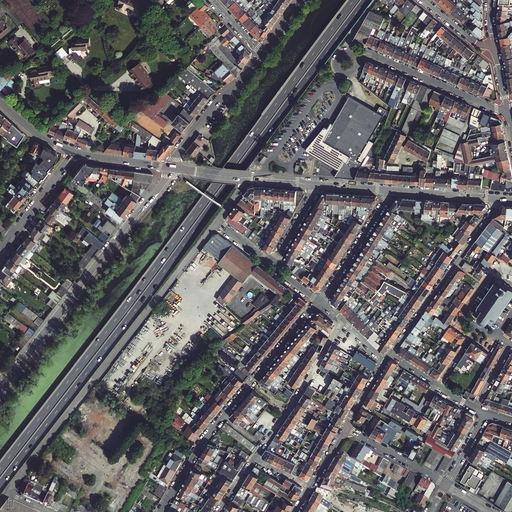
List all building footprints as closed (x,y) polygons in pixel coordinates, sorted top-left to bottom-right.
[(129,8),(140,13),(144,4),(135,0),(121,0),(118,8),(127,12),(129,8)] [(237,0),(229,7),(233,11),(243,1),(244,0),(237,0)] [(285,10),(288,5),(283,0),(275,0),(278,2),(285,10)] [(391,10),(392,9),(399,0),(394,0),(392,3),(393,4),(391,6),(389,8),(391,10)] [(401,5),(403,6),(407,0),(399,0),(392,9),(394,10),(395,10),(396,10),(401,5)] [(447,0),(442,6),(446,9),(453,0),(447,0)] [(453,0),(446,9),(450,13),(460,1),(458,0),(453,0)] [(483,9),(481,5),(475,0),(474,0),(468,0),(473,3),(471,5),(480,12),(483,9)] [(233,11),(236,15),(249,3),(248,2),(246,4),(243,1),(233,11)] [(450,13),(454,16),(463,5),(461,3),(462,2),(460,1),(450,13)] [(201,27),(211,18),(207,14),(206,14),(203,11),(204,11),(208,7),(204,2),(190,15),(201,27)] [(282,15),(285,10),(278,2),(275,7),(282,15)] [(236,15),(240,18),(250,9),(248,6),(250,4),(249,3),(236,15)] [(278,19),(282,15),(275,7),(271,3),(268,7),(278,19)] [(275,24),(278,19),(268,7),(266,6),(265,4),(261,8),(262,9),(275,24)] [(483,18),(483,14),(480,12),(471,5),(471,4),(471,5),(469,7),(475,12),(473,14),(481,20),(483,18)] [(413,10),(421,16),(425,11),(417,5),(413,10)] [(454,16),(458,19),(466,9),(467,8),(463,5),(454,16)] [(243,22),(251,16),(254,13),(255,12),(256,11),(252,7),(250,9),(240,18),(243,22)] [(272,28),(275,24),(262,9),(258,13),(260,15),(261,16),(263,19),(267,23),(272,28)] [(458,19),(462,22),(467,16),(468,15),(470,12),(466,9),(458,19)] [(247,26),(254,19),(257,16),(260,15),(258,13),(256,11),(255,12),(256,13),(255,14),(252,17),(251,16),(243,22),(247,26)] [(354,38),(367,44),(375,26),(381,28),(386,17),(385,17),(380,14),(371,11),(370,11),(354,38)] [(420,17),(425,21),(430,15),(425,11),(421,16),(420,17)] [(481,28),(483,26),(483,22),(481,20),(473,14),(470,12),(468,15),(470,16),(474,20),(473,21),(477,24),(478,25),(481,28)] [(2,36),(12,28),(7,23),(1,17),(2,17),(0,14),(0,35),(1,36),(2,36)] [(247,26),(251,30),(263,19),(261,16),(260,15),(257,16),(254,19),(247,26)] [(400,25),(404,20),(395,15),(391,20),(396,22),(400,25)] [(425,21),(429,25),(434,19),(430,15),(425,21)] [(211,36),(219,29),(216,25),(214,23),(215,22),(211,18),(201,27),(205,31),(206,30),(211,36)] [(251,30),(254,34),(267,23),(263,19),(251,30)] [(429,30),(431,31),(438,22),(434,19),(429,25),(423,33),(425,35),(429,30)] [(499,31),(511,28),(511,20),(511,21),(498,23),(499,31)] [(435,32),(437,33),(443,26),(438,22),(431,31),(434,33),(435,32)] [(260,40),(264,40),(272,28),(267,23),(254,34),(260,40)] [(481,38),(484,35),(483,29),(481,28),(478,25),(473,31),(481,38)] [(226,36),(231,31),(227,26),(220,32),(225,37),(220,41),(225,46),(228,42),(230,41),(226,36)] [(367,44),(373,47),(379,32),(381,28),(375,26),(367,44)] [(436,43),(441,37),(447,29),(443,26),(437,33),(438,35),(433,41),(435,42),(436,43)] [(500,38),(510,36),(509,33),(511,33),(511,31),(511,28),(499,31),(500,38)] [(440,46),(445,40),(451,33),(447,29),(441,37),(443,38),(438,44),(439,45),(440,46)] [(230,41),(232,39),(236,36),(231,31),(226,36),(230,41)] [(373,47),(378,49),(384,36),(385,34),(379,32),(373,47)] [(511,32),(510,36),(500,38),(502,47),(511,44),(511,32)] [(384,51),(388,54),(394,41),(396,37),(392,36),(393,34),(392,33),(391,34),(390,36),(384,51)] [(444,50),(449,43),(455,36),(451,33),(445,40),(447,41),(442,48),(443,49),(444,50)] [(28,57),(35,51),(31,46),(32,45),(26,37),(23,39),(24,40),(22,42),(21,41),(16,35),(8,41),(11,44),(12,43),(14,46),(18,50),(20,48),(21,50),(23,50),(24,51),(24,52),(28,57)] [(378,49),(384,51),(390,36),(386,35),(385,37),(384,36),(378,49)] [(449,53),(454,47),(460,40),(455,36),(449,43),(451,45),(445,52),(449,53)] [(88,48),(87,48),(87,46),(88,45),(88,44),(91,44),(90,37),(77,39),(77,41),(73,42),(73,47),(70,48),(71,52),(72,52),(74,54),(73,56),(74,57),(79,63),(84,59),(80,55),(83,53),(82,50),(88,50),(88,48)] [(394,56),(399,58),(407,39),(402,37),(402,38),(400,41),(394,56)] [(388,54),(394,56),(400,41),(396,39),(396,41),(394,41),(388,54)] [(399,58),(404,60),(409,48),(412,41),(407,39),(399,58)] [(252,56),(251,53),(240,40),(236,44),(242,50),(250,59),(252,56)] [(454,56),(458,50),(464,43),(460,40),(454,47),(455,48),(450,54),(451,55),(452,54),(454,56)] [(232,71),(235,67),(212,42),(208,45),(199,55),(198,56),(199,57),(206,51),(210,48),(213,51),(224,63),(232,71)] [(404,60),(408,62),(416,44),(414,43),(411,49),(409,48),(404,60)] [(457,60),(462,54),(468,47),(464,43),(458,50),(459,52),(454,58),(457,60)] [(408,62),(414,65),(419,51),(420,51),(417,50),(419,45),(416,44),(408,62)] [(419,67),(424,69),(432,50),(434,45),(433,44),(432,44),(429,51),(426,50),(419,67)] [(511,44),(502,47),(503,53),(511,50),(511,44)] [(67,56),(69,54),(63,47),(56,53),(61,59),(66,55),(67,56)] [(414,65),(419,67),(426,50),(427,48),(425,47),(424,49),(422,49),(421,52),(419,51),(414,65)] [(462,54),(469,60),(475,52),(468,47),(462,54)] [(247,63),(250,59),(242,50),(239,52),(237,50),(236,51),(238,52),(247,63)] [(424,69),(430,72),(436,58),(433,57),(435,53),(436,51),(432,50),(424,69)] [(511,50),(503,53),(505,59),(511,57),(511,50)] [(61,59),(66,64),(74,57),(73,56),(74,54),(72,52),(71,52),(69,54),(67,56),(66,55),(61,59)] [(244,67),(247,63),(238,52),(234,56),(244,67)] [(434,74),(440,76),(446,62),(444,62),(444,59),(445,57),(442,56),(441,60),(434,74)] [(440,76),(444,78),(452,60),(454,57),(453,57),(452,56),(451,59),(451,60),(449,60),(448,63),(446,62),(440,76)] [(477,67),(478,66),(484,59),(481,57),(474,65),(477,67)] [(137,68),(154,83),(164,72),(160,69),(159,70),(145,58),(137,68)] [(430,72),(434,74),(441,60),(436,58),(430,72)] [(203,76),(207,71),(196,59),(190,65),(199,72),(203,76)] [(444,78),(449,80),(455,67),(452,65),(453,63),(454,60),(452,60),(444,78)] [(365,80),(365,79),(372,63),(368,61),(361,77),(363,78),(362,79),(365,80)] [(449,80),(454,83),(462,64),(461,63),(460,62),(458,68),(455,67),(449,80)] [(459,85),(464,87),(470,73),(472,69),(473,67),(468,65),(469,64),(467,62),(464,65),(465,65),(467,66),(465,71),(459,85)] [(237,77),(232,71),(224,63),(215,72),(220,77),(222,76),(228,83),(237,77)] [(369,82),(371,78),(377,65),(372,63),(365,79),(367,80),(367,81),(369,82)] [(50,74),(55,74),(54,64),(40,66),(40,68),(36,69),(36,70),(33,70),(31,71),(31,76),(30,76),(31,85),(39,84),(39,79),(50,78),(50,74)] [(454,83),(459,85),(465,71),(463,70),(465,65),(464,65),(462,64),(454,83)] [(217,91),(196,75),(199,72),(190,65),(181,75),(202,92),(209,99),(213,94),(217,91)] [(371,85),(373,86),(381,67),(377,65),(371,78),(373,78),(370,83),(371,83),(371,85)] [(237,77),(242,70),(236,66),(235,67),(232,71),(237,77)] [(378,87),(380,82),(386,69),(381,67),(373,86),(378,88),(378,87)] [(12,78),(15,75),(8,68),(0,77),(0,88),(2,90),(4,87),(10,81),(12,78)] [(382,91),(383,88),(391,71),(386,69),(380,82),(382,83),(380,87),(379,89),(382,91)] [(464,87),(469,89),(475,75),(476,73),(477,71),(474,70),(472,74),(470,73),(464,87)] [(469,89),(474,91),(482,72),(480,70),(478,74),(477,76),(475,75),(469,89)] [(388,92),(390,87),(396,73),(391,71),(383,88),(386,90),(386,91),(388,92)] [(474,91),(478,93),(486,75),(482,72),(474,91)] [(390,87),(395,89),(401,75),(396,73),(390,87)] [(490,83),(494,84),(492,74),(486,75),(478,93),(489,98),(492,90),(487,88),(490,83)] [(389,104),(392,106),(399,90),(406,94),(412,80),(401,75),(395,89),(394,91),(393,94),(389,104)] [(407,98),(409,99),(417,82),(412,80),(406,94),(404,98),(406,99),(407,98)] [(10,92),(15,86),(13,83),(10,81),(4,87),(10,92)] [(343,91),(346,93),(352,84),(349,82),(343,91)] [(418,94),(419,92),(422,85),(417,82),(409,99),(408,102),(411,104),(414,99),(416,93),(418,94)] [(425,113),(430,103),(435,91),(432,89),(429,96),(425,95),(422,93),(419,92),(418,94),(416,99),(412,107),(425,113)] [(157,99),(163,104),(171,95),(165,91),(157,99)] [(435,109),(440,111),(447,96),(435,91),(430,103),(436,106),(435,109)] [(206,103),(209,99),(202,92),(198,97),(206,103)] [(89,104),(94,99),(87,93),(86,93),(80,99),(83,103),(86,101),(89,104)] [(199,112),(202,108),(191,98),(186,94),(184,96),(187,99),(189,99),(190,100),(188,103),(199,112)] [(202,108),(206,103),(198,97),(195,94),(191,98),(202,108)] [(173,97),(171,96),(157,113),(159,114),(173,97)] [(365,149),(373,135),(386,111),(387,110),(382,107),(379,113),(377,112),(368,106),(353,97),(350,96),(333,124),(331,123),(328,128),(325,127),(304,152),(339,170),(335,177),(356,179),(360,170),(362,166),(363,163),(358,160),(365,149)] [(443,117),(446,110),(452,98),(447,96),(440,111),(439,113),(443,114),(442,116),(443,117)] [(70,109),(73,106),(80,99),(78,97),(68,106),(70,109)] [(451,114),(453,109),(457,100),(452,98),(446,110),(449,111),(445,120),(448,121),(450,116),(451,114)] [(73,106),(77,111),(84,104),(83,103),(80,99),(73,106)] [(96,110),(101,105),(94,99),(89,104),(91,105),(93,107),(96,110)] [(453,109),(458,111),(462,102),(457,100),(453,109)] [(196,116),(199,112),(188,103),(186,101),(184,103),(186,105),(184,107),(185,108),(196,116)] [(147,104),(144,102),(143,103),(140,107),(142,110),(145,112),(148,114),(150,116),(153,118),(156,120),(158,123),(161,125),(164,127),(166,123),(168,121),(165,119),(163,117),(160,115),(159,114),(157,113),(155,111),(152,109),(149,106),(147,104)] [(460,118),(461,116),(466,104),(462,102),(458,111),(455,116),(455,118),(458,120),(459,118),(460,118)] [(461,116),(466,118),(471,106),(466,104),(461,116)] [(102,115),(107,110),(101,105),(96,110),(98,111),(99,113),(102,115)] [(76,116),(74,114),(77,111),(73,106),(70,109),(67,112),(71,116),(72,117),(74,118),(76,116)] [(173,123),(184,131),(196,116),(185,108),(173,123)] [(401,132),(407,135),(418,110),(412,108),(403,129),(401,132)] [(127,128),(125,126),(107,110),(102,115),(122,133),(127,128)] [(502,122),(500,119),(485,113),(482,120),(480,125),(484,126),(502,123),(502,122)] [(0,125),(0,130),(4,133),(12,121),(6,116),(0,125)] [(459,120),(458,120),(455,118),(450,116),(448,121),(447,122),(462,129),(465,123),(461,121),(459,120)] [(479,127),(480,125),(482,120),(478,118),(475,116),(470,129),(471,129),(479,127)] [(59,119),(56,122),(60,125),(59,128),(56,135),(63,138),(65,131),(66,129),(67,126),(62,124),(63,123),(62,122),(59,119)] [(174,144),(175,143),(170,138),(166,135),(161,141),(159,139),(158,139),(130,119),(126,125),(130,127),(133,129),(137,132),(138,133),(142,136),(145,138),(150,142),(154,145),(155,144),(158,140),(161,142),(174,144)] [(22,142),(26,135),(12,121),(4,133),(8,136),(8,137),(19,145),(22,142)] [(70,141),(76,143),(79,137),(80,133),(82,129),(83,130),(86,124),(82,122),(79,128),(77,126),(75,131),(74,131),(70,141)] [(475,134),(489,131),(503,128),(502,123),(484,126),(479,127),(471,129),(469,135),(475,134)] [(51,134),(56,135),(59,128),(52,126),(51,126),(49,125),(46,129),(51,134)] [(63,138),(70,141),(74,131),(69,128),(68,130),(67,132),(65,131),(63,138)] [(483,137),(504,133),(503,128),(489,131),(489,133),(483,134),(483,137)] [(407,135),(401,132),(396,129),(394,133),(394,134),(405,139),(407,135)] [(457,141),(460,135),(444,129),(442,135),(439,141),(442,142),(445,143),(448,145),(451,146),(454,147),(457,141)] [(170,138),(175,143),(181,135),(176,131),(170,138)] [(130,156),(135,156),(138,133),(137,132),(135,135),(136,136),(134,142),(132,142),(132,144),(130,156)] [(135,156),(147,158),(150,142),(145,138),(144,140),(146,140),(145,147),(140,146),(142,136),(138,133),(135,156)] [(486,162),(509,158),(504,133),(483,137),(476,139),(467,141),(461,142),(461,143),(456,154),(456,155),(455,159),(461,161),(465,162),(471,164),(474,165),(483,163),(486,162)] [(392,138),(403,144),(405,139),(394,134),(393,135),(392,138)] [(186,151),(194,156),(207,139),(203,136),(203,137),(200,140),(196,137),(186,151)] [(76,143),(87,147),(89,141),(79,137),(76,143)] [(405,148),(409,150),(414,142),(415,139),(414,138),(411,137),(405,148)] [(401,148),(403,144),(392,138),(390,142),(390,143),(401,148)] [(153,159),(159,160),(161,142),(158,140),(155,144),(153,159)] [(38,156),(40,153),(40,152),(39,151),(41,149),(38,148),(40,144),(35,142),(33,146),(31,151),(35,153),(34,156),(32,155),(27,166),(29,168),(31,169),(32,168),(38,156)] [(104,152),(120,154),(121,143),(113,142),(108,148),(104,152)] [(147,158),(153,159),(155,144),(154,145),(150,142),(147,158)] [(160,160),(163,159),(174,144),(161,142),(159,160),(160,160)] [(409,150),(413,153),(418,144),(414,142),(409,150)] [(413,153),(418,155),(424,144),(420,142),(418,144),(413,153)] [(104,152),(108,148),(103,143),(98,147),(104,152)] [(399,153),(401,148),(390,143),(388,147),(399,153)] [(418,155),(422,158),(428,147),(425,145),(424,144),(418,155)] [(56,159),(55,159),(58,156),(57,152),(44,146),(40,152),(40,153),(43,155),(41,158),(50,165),(52,163),(53,163),(56,159)] [(385,152),(397,157),(399,153),(388,147),(387,149),(385,152)] [(425,160),(428,161),(432,149),(428,147),(422,158),(425,160)] [(449,186),(453,186),(453,177),(454,171),(454,170),(449,170),(449,177),(445,177),(445,175),(446,175),(446,171),(445,171),(445,170),(441,170),(442,157),(442,155),(443,151),(436,148),(435,150),(439,153),(438,163),(436,185),(449,186)] [(390,160),(394,162),(397,157),(385,152),(383,157),(386,158),(390,160)] [(48,170),(47,169),(50,165),(41,158),(38,156),(32,168),(33,170),(31,173),(40,179),(42,176),(43,177),(48,170)] [(356,179),(369,180),(375,161),(375,160),(369,156),(361,170),(360,170),(356,179)] [(360,170),(361,170),(369,156),(368,156),(363,163),(362,166),(360,170)] [(505,166),(511,164),(509,158),(486,162),(487,166),(497,164),(498,163),(499,167),(499,168),(505,167),(505,166)] [(369,180),(375,181),(377,167),(377,162),(375,161),(369,180)] [(459,187),(468,187),(470,174),(471,164),(465,162),(464,171),(460,170),(460,178),(459,187)] [(82,183),(89,174),(95,166),(85,163),(83,164),(80,167),(73,176),(82,183)] [(427,185),(436,185),(438,163),(434,163),(433,169),(430,169),(426,169),(426,176),(427,176),(427,185)] [(509,172),(511,171),(511,164),(505,166),(505,167),(499,168),(499,167),(495,167),(496,170),(494,170),(494,171),(500,173),(500,172),(509,170),(509,172)] [(89,174),(99,178),(101,166),(95,166),(89,174)] [(108,177),(109,175),(109,168),(101,166),(99,178),(97,181),(102,185),(103,184),(108,177)] [(493,178),(501,181),(502,174),(500,173),(494,171),(486,169),(483,168),(483,170),(483,175),(493,178)] [(120,183),(124,176),(125,170),(117,169),(116,176),(119,176),(118,180),(117,182),(120,183)] [(25,178),(35,186),(40,179),(31,173),(30,171),(28,170),(25,174),(27,175),(25,178)] [(129,177),(134,178),(134,171),(125,170),(124,176),(120,183),(123,185),(124,181),(126,177),(129,177)] [(151,182),(152,183),(153,174),(134,171),(134,178),(132,184),(131,190),(137,193),(141,196),(151,182)] [(477,182),(475,182),(476,175),(476,172),(474,172),(474,175),(470,174),(468,187),(477,188),(477,182)] [(97,181),(99,178),(89,174),(82,183),(84,185),(90,178),(97,181)] [(511,191),(511,176),(502,174),(501,181),(501,184),(502,184),(502,190),(511,191)] [(31,190),(35,186),(25,178),(24,177),(20,182),(31,190)] [(131,190),(132,184),(134,178),(129,177),(127,183),(124,181),(123,185),(131,190)] [(501,181),(493,178),(490,189),(500,190),(501,184),(501,181)] [(27,195),(31,190),(20,182),(16,187),(17,188),(27,195)] [(120,222),(124,217),(102,200),(95,194),(90,190),(84,185),(81,190),(85,193),(85,194),(89,195),(89,197),(92,197),(92,199),(95,200),(95,202),(98,202),(98,205),(102,205),(102,207),(105,207),(104,209),(108,210),(108,212),(111,212),(111,214),(114,215),(114,217),(120,222)] [(23,200),(27,195),(17,188),(16,190),(11,186),(9,189),(10,190),(23,200)] [(58,196),(71,207),(79,197),(65,186),(58,196)] [(253,206),(256,203),(257,187),(253,186),(250,187),(242,198),(253,206)] [(267,216),(268,208),(270,188),(263,187),(262,199),(262,206),(264,206),(264,210),(261,209),(261,214),(261,216),(262,216),(264,216),(267,216)] [(288,203),(291,203),(292,190),(286,189),(284,213),(291,218),(294,212),(290,210),(287,210),(288,203)] [(6,206),(14,212),(23,200),(10,190),(9,191),(10,192),(10,196),(11,196),(12,197),(6,206)] [(295,205),(298,206),(305,194),(303,190),(297,190),(295,205)] [(325,203),(327,204),(328,192),(326,192),(322,194),(317,204),(326,209),(326,207),(325,207),(325,203)] [(122,199),(132,207),(141,196),(137,193),(133,198),(127,193),(122,199)] [(129,211),(132,207),(122,199),(117,195),(114,199),(129,211)] [(367,213),(368,205),(369,196),(363,195),(362,217),(359,213),(356,217),(357,218),(359,216),(365,220),(367,217),(369,214),(367,213)] [(66,213),(71,207),(58,196),(53,203),(66,213)] [(124,217),(129,211),(114,199),(110,196),(108,198),(107,198),(107,197),(106,197),(105,197),(104,197),(103,198),(103,199),(102,200),(124,217)] [(369,214),(372,210),(378,199),(376,196),(369,196),(368,205),(367,213),(369,214)] [(255,210),(255,209),(253,206),(242,198),(237,204),(251,215),(255,215),(255,210)] [(397,212),(398,209),(403,198),(399,198),(396,199),(390,208),(397,212)] [(401,209),(416,210),(417,199),(403,198),(398,209),(401,209)] [(423,211),(425,211),(426,200),(417,199),(416,210),(415,213),(423,214),(423,211)] [(434,201),(426,200),(425,211),(423,211),(423,214),(422,219),(428,219),(429,217),(432,218),(434,201)] [(440,221),(441,215),(442,201),(434,201),(432,218),(432,219),(432,221),(437,224),(442,230),(443,229),(445,226),(443,224),(439,223),(440,221)] [(441,215),(448,215),(450,202),(442,201),(441,215)] [(454,216),(457,212),(464,203),(450,202),(448,215),(448,219),(450,220),(452,217),(454,216)] [(69,215),(66,213),(53,203),(48,209),(50,211),(56,215),(57,216),(59,213),(65,218),(66,217),(70,220),(72,218),(69,215)] [(463,212),(466,213),(467,208),(468,208),(469,203),(464,203),(457,212),(456,216),(457,216),(461,217),(462,217),(463,212)] [(475,215),(474,214),(476,204),(469,203),(468,208),(467,208),(466,213),(465,216),(467,216),(467,218),(468,218),(472,218),(475,215)] [(255,215),(251,215),(237,204),(234,208),(246,217),(252,222),(257,216),(257,215),(255,215)] [(314,208),(326,216),(327,210),(327,208),(326,207),(326,209),(317,204),(314,208)] [(483,215),(484,213),(488,208),(486,205),(476,204),(474,214),(475,215),(480,219),(483,215)] [(505,224),(505,221),(508,206),(503,206),(494,218),(505,226),(505,224)] [(244,220),(246,217),(234,208),(230,213),(244,223),(245,221),(244,220)] [(328,217),(326,216),(314,208),(311,213),(321,219),(325,221),(328,217)] [(405,219),(399,215),(397,212),(390,208),(387,213),(394,218),(402,224),(405,219)] [(289,222),(291,218),(284,213),(281,212),(279,210),(274,210),(274,212),(278,212),(277,215),(289,222)] [(50,211),(43,219),(44,220),(49,224),(56,215),(50,211)] [(351,222),(360,228),(365,220),(359,216),(357,218),(356,217),(359,213),(357,212),(356,213),(354,217),(352,216),(349,217),(348,218),(349,219),(348,220),(351,222)] [(248,227),(249,227),(244,223),(230,213),(227,217),(227,221),(244,233),(248,227)] [(321,221),(321,219),(311,213),(308,218),(321,226),(324,228),(326,224),(321,221)] [(402,224),(394,218),(387,213),(384,218),(391,223),(399,229),(402,224)] [(283,232),(286,227),(271,218),(267,216),(264,216),(262,216),(261,216),(257,215),(257,216),(267,221),(267,220),(272,223),(271,225),(283,232)] [(286,227),(289,222),(277,215),(275,218),(272,216),(271,218),(286,227)] [(467,220),(476,225),(480,219),(475,215),(472,218),(468,218),(467,220)] [(117,226),(105,217),(102,221),(98,227),(104,232),(106,229),(111,233),(117,226)] [(457,219),(456,220),(454,219),(455,219),(452,217),(450,220),(452,222),(453,221),(455,222),(455,221),(458,223),(457,225),(461,228),(469,234),(472,230),(460,221),(457,219)] [(46,233),(52,226),(49,224),(44,220),(43,219),(41,218),(36,225),(43,231),(45,232),(46,233)] [(93,224),(98,227),(102,221),(98,218),(93,224)] [(324,228),(321,226),(308,218),(305,224),(326,236),(327,235),(328,234),(324,232),(325,230),(325,229),(324,228)] [(396,233),(399,229),(391,223),(384,218),(380,224),(395,234),(396,233)] [(505,243),(506,242),(507,240),(510,236),(510,235),(502,229),(505,226),(494,218),(476,241),(486,248),(487,249),(489,250),(497,256),(503,245),(505,243)] [(472,230),(476,225),(467,220),(462,219),(461,219),(460,221),(472,230)] [(280,237),(283,232),(271,225),(265,221),(264,223),(262,226),(263,227),(268,230),(280,237)] [(357,232),(360,228),(351,222),(350,224),(345,221),(345,225),(357,232)] [(354,238),(357,232),(345,225),(343,227),(337,223),(335,226),(341,230),(354,238)] [(325,238),(326,236),(305,224),(302,229),(314,236),(317,238),(319,235),(325,238)] [(392,239),(395,234),(380,224),(377,229),(392,239)] [(40,235),(43,231),(36,225),(30,232),(38,238),(40,235)] [(98,248),(99,249),(104,243),(97,238),(83,227),(79,233),(93,244),(98,248)] [(350,243),(354,238),(341,230),(339,233),(331,228),(330,230),(335,233),(338,235),(350,243)] [(455,238),(463,243),(469,234),(461,228),(455,238)] [(317,238),(314,236),(302,229),(299,234),(315,243),(316,244),(318,241),(319,239),(317,238)] [(388,244),(392,239),(377,229),(374,234),(388,244)] [(277,241),(280,237),(268,230),(266,233),(265,233),(264,234),(277,241)] [(97,238),(104,243),(109,237),(102,231),(97,238)] [(30,249),(36,242),(38,243),(40,240),(38,238),(30,232),(22,242),(30,249)] [(252,272),(258,264),(219,233),(214,234),(201,251),(207,255),(210,251),(221,260),(219,263),(244,283),(252,272)] [(347,247),(350,243),(338,235),(335,233),(334,234),(335,235),(334,237),(333,236),(332,238),(335,240),(347,247)] [(252,240),(257,243),(261,238),(257,234),(252,240)] [(275,246),(277,241),(264,234),(261,238),(275,246)] [(316,244),(315,243),(299,234),(296,239),(308,246),(313,249),(317,251),(318,250),(314,248),(315,246),(316,244)] [(385,249),(388,244),(374,234),(370,239),(378,244),(385,249)] [(133,239),(130,236),(124,243),(127,246),(133,239)] [(452,246),(458,251),(464,244),(463,243),(455,238),(453,236),(451,238),(453,239),(449,244),(452,246)] [(271,252),(275,246),(261,238),(257,243),(258,245),(260,242),(264,245),(263,248),(268,252),(271,252)] [(313,249),(308,246),(296,239),(293,244),(305,251),(310,254),(312,251),(313,249)] [(375,249),(378,244),(370,239),(367,244),(375,249)] [(344,252),(347,247),(335,240),(334,242),(333,241),(331,244),(344,252)] [(485,249),(486,248),(476,241),(471,247),(479,252),(481,248),(485,250),(485,249)] [(24,255),(25,256),(30,249),(22,242),(17,249),(24,255)] [(98,248),(93,244),(87,252),(92,256),(98,248)] [(304,253),(305,251),(293,244),(290,249),(304,257),(311,261),(312,259),(309,256),(304,253)] [(338,262),(341,257),(333,252),(328,249),(321,244),(320,246),(318,249),(322,252),(323,249),(327,252),(325,254),(338,262)] [(341,257),(344,252),(331,244),(329,247),(334,250),(333,252),(341,257)] [(381,254),(375,249),(367,244),(364,249),(371,254),(378,258),(381,254)] [(441,248),(453,258),(458,251),(452,246),(449,244),(447,247),(444,245),(443,246),(441,248)] [(488,268),(493,262),(482,254),(479,252),(471,247),(467,253),(477,260),(488,268)] [(449,263),(453,258),(441,248),(439,250),(440,252),(439,254),(437,253),(436,254),(440,257),(449,263)] [(20,260),(24,255),(17,249),(11,257),(18,263),(20,260)] [(303,258),(304,257),(290,249),(288,254),(307,265),(308,263),(309,264),(310,262),(303,258)] [(378,258),(371,254),(364,249),(361,254),(368,259),(374,263),(376,261),(378,258)] [(511,258),(511,250),(511,251),(509,249),(507,252),(506,251),(504,253),(501,258),(508,263),(511,258)] [(482,254),(493,262),(497,256),(489,250),(487,254),(484,252),(482,254)] [(80,260),(87,265),(92,258),(86,253),(80,260)] [(335,267),(338,262),(325,254),(323,253),(321,256),(323,257),(322,259),(335,267)] [(305,268),(307,265),(288,254),(285,259),(294,264),(294,262),(301,266),(304,268),(305,268)] [(371,268),(374,263),(368,259),(361,254),(357,260),(371,268)] [(20,260),(24,264),(28,258),(25,256),(24,255),(20,260)] [(449,263),(440,257),(439,258),(435,255),(432,260),(445,269),(449,263)] [(332,272),(335,267),(322,259),(321,260),(314,256),(312,259),(314,261),(318,264),(332,272)] [(20,270),(22,266),(18,263),(11,257),(6,263),(18,272),(20,270)] [(369,271),(371,268),(357,260),(354,265),(362,269),(367,273),(369,271)] [(442,273),(445,269),(432,260),(429,264),(430,265),(442,273)] [(472,275),(480,281),(488,268),(477,260),(473,266),(472,267),(470,266),(469,268),(474,272),(472,275)] [(329,277),(332,272),(318,264),(314,261),(313,264),(315,265),(314,267),(315,268),(329,277)] [(382,280),(380,279),(383,276),(387,278),(388,277),(384,274),(386,271),(388,273),(388,272),(390,274),(391,272),(385,267),(376,261),(374,263),(371,268),(369,271),(367,273),(364,277),(364,278),(362,281),(360,283),(358,286),(357,288),(355,290),(358,292),(360,294),(364,297),(368,300),(369,301),(374,294),(372,292),(377,285),(378,286),(382,280)] [(470,266),(471,265),(466,262),(461,268),(467,271),(469,268),(470,266)] [(18,272),(6,263),(2,268),(13,277),(14,278),(18,272)] [(283,295),(289,287),(258,264),(252,272),(264,281),(261,285),(267,290),(270,286),(278,292),(272,300),(271,300),(270,300),(266,303),(264,302),(267,298),(265,296),(252,313),(241,320),(245,325),(253,319),(258,315),(267,309),(275,304),(277,302),(279,300),(283,295)] [(364,277),(367,273),(362,269),(354,265),(351,270),(361,277),(362,276),(364,277)] [(439,277),(442,273),(430,265),(429,267),(427,266),(427,268),(431,271),(439,277)] [(304,273),(302,272),(304,269),(300,267),(295,273),(302,279),(305,275),(323,286),(326,281),(317,276),(312,273),(307,269),(304,273)] [(452,273),(461,279),(465,273),(456,267),(452,273)] [(4,283),(6,285),(13,277),(2,268),(0,270),(0,286),(3,283),(4,283)] [(326,281),(329,277),(315,268),(313,271),(318,274),(317,276),(326,281)] [(436,282),(439,277),(431,271),(430,272),(427,270),(424,268),(421,272),(422,272),(424,274),(436,282)] [(364,278),(361,277),(351,270),(348,275),(355,280),(357,277),(362,281),(364,278)] [(433,286),(436,282),(424,274),(422,272),(420,276),(421,276),(420,277),(433,286)] [(448,279),(457,286),(461,280),(461,279),(452,273),(448,279)] [(321,289),(323,286),(305,275),(302,279),(317,290),(320,290),(321,289)] [(358,286),(360,283),(355,280),(348,275),(344,280),(352,285),(353,283),(358,286)] [(222,304),(225,306),(243,282),(235,276),(217,299),(222,304)] [(406,295),(408,292),(385,280),(387,278),(383,276),(380,279),(382,280),(378,286),(377,285),(372,292),(374,294),(369,301),(372,303),(374,305),(377,301),(379,298),(382,295),(385,291),(387,289),(394,293),(402,298),(404,294),(406,295)] [(430,290),(433,286),(420,277),(421,276),(420,276),(419,276),(416,280),(430,290)] [(62,285),(68,289),(73,282),(67,277),(61,284),(62,285)] [(425,297),(428,293),(415,284),(417,282),(416,281),(414,279),(412,279),(409,284),(408,285),(417,292),(421,295),(421,294),(425,297)] [(443,286),(453,293),(457,286),(448,279),(443,286)] [(486,324),(488,323),(492,326),(511,297),(511,288),(510,287),(510,286),(505,282),(504,283),(497,279),(473,314),(478,317),(478,319),(479,321),(480,322),(481,323),(483,324),(485,324),(486,324)] [(357,288),(352,285),(344,280),(341,285),(353,293),(355,290),(357,288)] [(428,293),(430,290),(416,280),(416,281),(417,282),(415,284),(428,293)] [(470,295),(474,289),(463,281),(459,287),(470,295)] [(56,293),(61,298),(68,289),(62,285),(56,293)] [(351,296),(353,293),(341,285),(338,290),(350,298),(351,296)] [(448,299),(453,293),(443,286),(438,293),(448,299)] [(465,302),(470,295),(459,287),(454,294),(465,302)] [(51,299),(57,303),(61,298),(56,293),(52,290),(48,296),(51,299)] [(348,301),(350,298),(338,290),(335,295),(342,300),(344,298),(348,301)] [(422,301),(425,297),(421,294),(421,295),(417,292),(414,295),(422,301)] [(448,303),(450,301),(449,300),(448,299),(438,293),(434,299),(443,306),(446,302),(448,303)] [(293,297),(295,299),(306,308),(308,305),(307,302),(297,294),(295,297),(294,296),(293,297)] [(417,308),(420,305),(411,299),(406,295),(404,294),(402,298),(404,299),(409,302),(417,308)] [(461,308),(465,302),(454,294),(450,301),(461,308)] [(344,305),(346,303),(342,300),(335,295),(332,300),(333,302),(338,307),(341,303),(344,305)] [(420,305),(422,301),(414,295),(411,299),(420,305)] [(340,311),(344,315),(351,307),(353,303),(355,300),(351,296),(350,298),(348,301),(346,303),(344,305),(341,309),(340,311)] [(47,303),(53,308),(57,303),(51,299),(47,303)] [(292,303),(293,304),(302,312),(306,308),(295,299),(292,303)] [(415,312),(417,308),(409,302),(404,299),(401,303),(406,306),(415,312)] [(444,306),(443,306),(434,299),(430,304),(442,313),(443,311),(442,311),(444,307),(444,306)] [(458,312),(461,308),(450,301),(448,303),(451,305),(451,306),(458,312)] [(16,307),(22,311),(25,306),(20,302),(16,307)] [(344,315),(347,318),(354,310),(353,308),(355,306),(354,305),(354,304),(353,303),(351,307),(344,315)] [(412,316),(415,312),(406,306),(401,303),(399,306),(400,308),(403,310),(412,316)] [(289,306),(288,308),(299,316),(302,312),(293,304),(290,307),(289,306)] [(441,314),(442,313),(430,304),(426,309),(433,314),(436,316),(439,313),(441,314)] [(347,318),(351,322),(357,313),(356,312),(360,306),(358,305),(354,310),(347,318)] [(456,315),(458,312),(451,306),(450,307),(447,305),(446,306),(445,307),(446,307),(449,310),(456,315)] [(409,319),(412,316),(403,310),(400,308),(399,306),(396,310),(401,314),(409,319)] [(288,308),(285,312),(295,320),(299,316),(288,308)] [(404,327),(406,323),(398,317),(391,311),(387,309),(385,311),(384,312),(385,314),(386,314),(388,316),(393,320),(404,327)] [(436,316),(433,314),(426,309),(421,316),(428,321),(431,323),(432,324),(434,320),(437,317),(436,316)] [(445,315),(453,320),(456,315),(449,310),(445,315)] [(285,312),(281,316),(292,325),(295,320),(285,312)] [(318,313),(310,322),(313,324),(315,321),(316,323),(314,325),(316,326),(324,315),(321,313),(318,313)] [(351,322),(354,325),(361,317),(357,313),(351,322)] [(401,331),(404,327),(393,320),(388,316),(386,314),(384,318),(386,320),(390,324),(401,331)] [(406,323),(409,319),(401,314),(398,317),(406,323)] [(319,326),(322,329),(330,319),(324,315),(316,326),(317,328),(319,326)] [(449,325),(453,320),(445,315),(442,320),(449,325)] [(292,325),(281,316),(278,320),(288,329),(292,325)] [(365,336),(371,327),(374,323),(373,322),(375,319),(374,318),(375,317),(374,316),(370,321),(361,332),(365,336)] [(427,328),(428,328),(431,323),(428,321),(421,316),(415,325),(421,329),(424,332),(427,328)] [(358,329),(364,320),(361,317),(354,325),(358,329)] [(358,329),(361,332),(370,321),(369,319),(370,318),(368,317),(368,318),(367,317),(364,320),(358,329)] [(437,328),(439,324),(442,320),(441,320),(438,318),(437,317),(434,320),(432,324),(437,328)] [(330,319),(322,329),(321,330),(321,331),(325,335),(329,337),(335,326),(333,322),(330,319)] [(270,321),(274,325),(284,333),(288,329),(278,320),(277,320),(275,323),(271,320),(270,321)] [(398,335),(401,331),(390,324),(386,320),(385,322),(391,327),(390,329),(398,335)] [(446,329),(449,325),(442,320),(439,324),(446,329)] [(310,322),(307,326),(314,332),(316,330),(320,333),(320,332),(321,331),(321,330),(317,328),(316,326),(314,325),(313,324),(310,322)] [(365,336),(368,339),(375,330),(376,329),(379,325),(376,323),(375,322),(374,323),(371,327),(365,336)] [(284,333),(274,325),(272,327),(268,324),(267,326),(274,332),(281,337),(284,333)] [(395,339),(398,335),(390,329),(384,325),(382,327),(388,331),(387,333),(395,339)] [(411,331),(417,335),(421,329),(415,325),(411,331)] [(307,326),(303,330),(314,340),(315,339),(318,335),(314,332),(307,326)] [(443,336),(448,339),(455,330),(450,326),(443,336)] [(393,343),(395,339),(387,333),(379,327),(376,331),(379,333),(381,330),(383,332),(381,334),(393,343)] [(314,340),(303,330),(300,334),(310,342),(312,340),(313,341),(314,340)] [(384,355),(390,347),(382,340),(377,336),(379,334),(376,332),(375,330),(368,339),(384,355)] [(451,342),(452,342),(459,332),(455,330),(448,339),(451,342)] [(281,337),(274,332),(272,334),(269,331),(267,333),(268,334),(278,341),(281,337)] [(325,335),(321,331),(320,332),(322,334),(320,336),(318,334),(318,335),(315,339),(325,344),(329,337),(325,335)] [(421,338),(417,335),(411,331),(406,337),(413,342),(414,342),(417,344),(420,340),(421,338)] [(18,340),(24,345),(30,337),(25,333),(24,332),(18,340)] [(228,343),(237,337),(234,333),(226,339),(228,343)] [(278,341),(268,334),(266,336),(263,333),(261,335),(262,336),(274,346),(278,341)] [(300,334),(296,339),(308,348),(309,346),(307,345),(310,342),(300,334)] [(390,347),(393,343),(381,334),(379,337),(383,339),(382,340),(390,347)] [(274,346),(262,336),(260,338),(258,336),(256,338),(259,340),(270,350),(274,346)] [(296,339),(293,343),(300,349),(304,352),(307,348),(308,348),(296,339)] [(255,344),(258,346),(267,354),(270,350),(259,340),(255,344)] [(491,358),(493,355),(473,342),(457,365),(460,367),(469,353),(487,365),(491,358)] [(293,343),(289,347),(297,353),(300,349),(293,343)] [(495,352),(500,355),(504,347),(499,343),(495,352)] [(318,356),(321,351),(311,344),(309,346),(308,348),(307,348),(318,356)] [(330,350),(342,357),(344,354),(346,355),(347,353),(346,352),(345,352),(340,349),(335,346),(332,345),(330,350)] [(253,350),(254,351),(264,358),(267,354),(258,346),(255,349),(254,348),(253,350)] [(396,353),(403,357),(408,350),(401,346),(396,353)] [(453,356),(456,351),(448,346),(445,350),(453,356)] [(289,347),(286,351),(296,359),(298,357),(299,358),(300,357),(301,356),(297,353),(289,347)] [(237,358),(225,348),(220,355),(232,365),(237,358)] [(304,352),(315,360),(318,356),(307,348),(304,352)] [(451,360),(453,356),(445,350),(442,348),(439,352),(451,360)] [(327,354),(339,361),(340,360),(343,362),(345,359),(342,357),(330,350),(327,354)] [(353,357),(375,369),(378,364),(377,362),(374,360),(367,356),(360,352),(357,350),(353,356),(353,357)] [(403,357),(410,362),(414,355),(408,350),(403,357)] [(264,358),(254,351),(252,353),(251,352),(250,354),(260,362),(264,358)] [(286,351),(282,355),(293,364),(295,361),(296,362),(297,361),(296,359),(286,351)] [(315,360),(304,352),(302,355),(301,356),(300,357),(312,365),(315,360)] [(416,366),(423,371),(429,361),(434,355),(432,354),(430,353),(429,352),(424,361),(421,359),(416,366)] [(448,364),(451,360),(439,352),(436,357),(441,360),(448,364)] [(491,358),(496,361),(500,355),(495,352),(493,355),(491,358)] [(245,357),(247,359),(257,367),(260,362),(250,354),(249,353),(247,356),(246,355),(245,357)] [(339,361),(327,354),(324,359),(336,366),(339,361)] [(282,355),(279,359),(287,366),(289,364),(292,367),(293,365),(294,365),(293,364),(282,355)] [(410,362),(416,366),(421,359),(414,355),(410,362)] [(24,370),(29,374),(39,361),(34,357),(24,370)] [(312,365),(300,357),(299,358),(297,361),(309,369),(312,365)] [(257,367),(247,359),(245,361),(240,358),(239,359),(247,366),(253,371),(257,367)] [(487,365),(492,368),(496,361),(491,358),(487,365)] [(200,369),(202,371),(210,361),(207,359),(200,369)] [(279,359),(275,363),(284,371),(287,368),(289,370),(290,370),(290,369),(287,366),(279,359)] [(324,359),(322,364),(335,371),(338,367),(336,366),(324,359)] [(395,378),(401,368),(398,364),(390,359),(383,371),(394,377),(395,378)] [(430,375),(437,380),(448,364),(441,360),(439,362),(443,365),(441,368),(439,371),(434,368),(430,375)] [(293,365),(298,368),(306,374),(309,369),(297,361),(296,362),(294,365),(293,365)] [(423,371),(430,375),(434,368),(431,366),(433,363),(429,361),(423,371)] [(284,371),(275,363),(272,368),(282,376),(284,373),(286,375),(287,374),(287,373),(284,371)] [(244,381),(234,373),(226,366),(224,368),(220,364),(218,367),(228,376),(240,386),(244,381)] [(483,372),(488,375),(492,368),(487,365),(483,372)] [(511,369),(505,365),(503,370),(511,374),(511,369)] [(253,371),(247,366),(242,371),(249,376),(253,371)] [(239,368),(234,373),(244,381),(249,376),(242,371),(239,368)] [(270,369),(268,373),(281,384),(282,384),(287,388),(294,393),(297,387),(286,379),(284,378),(282,376),(272,368),(270,369)] [(290,370),(292,371),(303,378),(306,374),(298,368),(296,371),(291,368),(290,369),(290,370)] [(401,376),(400,377),(406,380),(403,385),(406,387),(405,388),(406,389),(414,376),(404,370),(401,376)] [(511,374),(503,370),(500,374),(509,379),(511,379),(511,374)] [(287,374),(292,377),(300,383),(301,381),(303,378),(292,371),(290,374),(288,372),(287,373),(287,374)] [(353,376),(357,378),(366,384),(369,379),(356,371),(353,376)] [(381,375),(380,377),(390,383),(394,377),(383,371),(381,375)] [(480,378),(485,381),(488,375),(483,372),(480,378)] [(281,384),(268,373),(264,377),(275,386),(277,384),(280,386),(282,384),(281,384)] [(511,379),(509,379),(500,374),(498,378),(506,383),(510,384),(511,384),(511,379)] [(232,396),(240,386),(228,376),(226,378),(231,382),(228,385),(225,383),(221,387),(222,388),(232,396)] [(297,387),(300,383),(292,377),(290,380),(285,376),(284,378),(286,379),(297,387)] [(421,380),(414,376),(406,389),(408,390),(409,388),(409,389),(410,387),(415,390),(417,386),(421,380)] [(264,377),(260,382),(267,388),(268,387),(276,394),(279,390),(276,388),(275,386),(264,377)] [(366,384),(357,378),(355,381),(353,379),(352,380),(349,377),(348,379),(352,381),(363,388),(366,384)] [(390,383),(380,377),(376,383),(385,388),(387,385),(393,389),(394,388),(390,386),(389,385),(390,383)] [(342,388),(341,387),(344,383),(339,380),(335,378),(324,395),(330,399),(333,400),(335,397),(336,396),(338,391),(341,388),(342,389),(342,388)] [(476,385),(481,388),(485,381),(480,378),(476,385)] [(504,387),(506,383),(498,378),(495,383),(504,387)] [(421,380),(417,386),(427,392),(431,386),(421,380)] [(363,388),(352,381),(349,386),(350,387),(360,393),(362,391),(363,388)] [(373,388),(384,395),(387,389),(385,388),(376,383),(373,388)] [(511,387),(507,388),(504,387),(495,383),(493,387),(495,388),(498,390),(501,392),(505,392),(511,392),(511,387)] [(350,387),(349,386),(347,385),(345,389),(346,390),(358,397),(360,393),(350,387)] [(472,391),(477,394),(481,388),(476,385),(472,391)] [(305,394),(311,398),(316,390),(309,386),(305,394)] [(222,388),(214,397),(224,406),(232,396),(222,388)] [(287,388),(283,393),(290,398),(294,393),(287,388)] [(384,395),(373,388),(368,396),(376,400),(378,396),(388,402),(390,398),(384,395)] [(489,394),(496,397),(498,390),(495,388),(493,391),(491,390),(489,394)] [(346,390),(343,394),(355,402),(358,397),(346,390)] [(253,391),(249,395),(262,406),(266,409),(269,404),(253,391)] [(338,391),(336,396),(353,406),(355,402),(343,394),(341,397),(338,395),(340,392),(338,391)] [(468,397),(474,400),(477,394),(472,391),(471,393),(468,397)] [(305,394),(302,398),(314,405),(317,401),(311,398),(305,394)] [(213,403),(221,410),(224,406),(214,397),(213,396),(212,398),(208,395),(206,397),(213,403)] [(249,395),(246,399),(259,410),(262,406),(249,395)] [(430,416),(434,410),(440,400),(441,398),(436,395),(431,404),(433,406),(432,408),(431,408),(429,408),(426,414),(430,416)] [(340,400),(338,403),(350,410),(353,406),(336,396),(335,397),(340,400)] [(364,403),(371,407),(376,400),(368,396),(364,403)] [(401,402),(391,396),(390,398),(388,402),(385,406),(391,410),(395,413),(395,412),(401,402)] [(314,405),(302,398),(299,402),(311,410),(314,405)] [(440,400),(434,410),(437,412),(435,415),(436,415),(445,401),(441,398),(440,400)] [(484,405),(492,408),(495,401),(487,398),(483,404),(484,405)] [(246,399),(242,403),(259,417),(260,416),(256,413),(259,410),(246,399)] [(350,410),(338,403),(333,400),(330,399),(325,406),(327,407),(332,411),(339,415),(345,418),(350,410)] [(217,414),(221,410),(213,403),(212,405),(207,401),(205,404),(217,414)] [(438,417),(441,418),(449,403),(445,401),(436,415),(435,418),(436,419),(438,417)] [(492,408),(500,410),(502,403),(495,401),(492,408)] [(299,402),(296,407),(308,414),(310,411),(314,414),(315,412),(311,410),(299,402)] [(401,402),(395,412),(400,415),(400,416),(404,418),(408,412),(404,410),(407,405),(401,402)] [(217,414),(205,404),(204,405),(201,403),(199,406),(200,407),(214,418),(217,414)] [(242,403),(239,407),(252,419),(254,417),(257,419),(259,417),(242,403)] [(392,419),(390,418),(381,413),(371,407),(364,403),(361,408),(370,413),(371,414),(374,416),(381,419),(382,420),(385,422),(399,430),(418,441),(421,436),(409,429),(407,432),(403,430),(405,427),(392,419)] [(433,448),(439,452),(446,456),(452,459),(457,451),(435,438),(436,436),(438,433),(440,429),(443,425),(444,426),(445,423),(446,421),(455,406),(449,403),(441,418),(430,435),(429,434),(425,443),(433,448)] [(500,410),(507,413),(509,405),(502,403),(500,410)] [(459,408),(455,406),(446,421),(448,423),(450,419),(452,420),(453,419),(455,417),(456,414),(459,408)] [(214,418),(200,407),(196,413),(209,424),(214,418)] [(252,419),(239,407),(235,412),(248,423),(250,421),(253,423),(255,421),(252,419)] [(308,414),(296,407),(293,411),(306,418),(310,420),(311,421),(312,419),(309,418),(311,415),(308,414)] [(408,412),(404,418),(410,421),(410,422),(414,424),(417,418),(414,416),(417,411),(411,407),(408,412)] [(365,421),(370,413),(361,408),(356,416),(357,416),(365,421)] [(459,408),(456,414),(473,424),(475,420),(474,416),(468,413),(466,415),(462,413),(463,411),(459,408)] [(306,419),(306,418),(293,411),(291,415),(303,422),(305,419),(306,419)] [(339,415),(332,411),(330,415),(343,422),(345,418),(339,415)] [(182,418),(175,412),(170,423),(196,440),(197,438),(201,434),(193,427),(182,418)] [(209,424),(196,413),(194,412),(191,416),(205,428),(209,424)] [(235,412),(231,417),(244,428),(246,425),(248,427),(250,425),(248,423),(235,412)] [(205,428),(191,416),(187,413),(185,415),(192,422),(195,425),(193,427),(201,434),(205,428)] [(417,418),(414,424),(423,429),(429,419),(429,418),(425,416),(423,416),(420,414),(417,418)] [(473,424),(456,414),(455,417),(459,419),(458,421),(470,429),(473,424)] [(288,419),(300,426),(303,422),(291,415),(288,419)] [(343,422),(330,415),(328,417),(333,419),(331,421),(340,427),(343,422)] [(316,429),(324,435),(333,440),(335,435),(333,434),(335,431),(337,432),(338,431),(329,426),(327,430),(325,429),(324,430),(315,425),(318,420),(314,417),(312,419),(311,421),(309,425),(312,427),(316,429)] [(297,430),(300,426),(288,419),(286,421),(285,423),(297,430)] [(373,419),(369,426),(375,429),(379,423),(373,419)] [(375,429),(371,435),(373,437),(377,438),(381,430),(378,428),(382,420),(381,419),(379,423),(375,429)] [(426,432),(433,421),(429,419),(423,429),(422,430),(426,432)] [(452,420),(450,424),(452,424),(456,427),(467,433),(470,429),(458,421),(453,419),(452,420)] [(323,422),(329,426),(338,431),(340,427),(331,421),(328,420),(327,422),(324,420),(323,422)] [(222,427),(253,452),(257,446),(226,422),(222,427)] [(381,430),(377,438),(382,441),(388,444),(391,439),(393,440),(399,430),(385,422),(381,430)] [(291,432),(294,434),(297,430),(285,423),(282,427),(291,432)] [(490,424),(483,436),(492,440),(495,435),(501,436),(504,426),(493,423),(490,424)] [(371,435),(375,429),(369,426),(365,432),(371,435)] [(455,429),(449,426),(448,428),(453,431),(465,438),(467,433),(456,427),(455,429)] [(510,428),(504,426),(501,436),(498,443),(501,445),(503,439),(506,440),(510,428)] [(108,427),(102,435),(109,441),(115,432),(108,427)] [(261,427),(258,431),(264,435),(267,431),(261,427)] [(279,431),(288,436),(291,432),(282,427),(279,431)] [(258,431),(255,436),(261,440),(264,435),(258,431)] [(288,436),(279,431),(278,433),(277,435),(295,446),(299,448),(301,444),(288,436)] [(328,448),(330,444),(317,436),(313,434),(310,432),(309,431),(306,435),(308,436),(310,437),(311,435),(317,439),(316,441),(328,448)] [(465,438),(453,431),(452,434),(451,433),(450,435),(452,436),(462,442),(465,438)] [(317,436),(330,444),(333,440),(324,435),(323,437),(319,434),(317,436)] [(460,446),(450,440),(445,438),(444,439),(441,439),(436,436),(435,438),(457,451),(460,446)] [(462,442),(452,436),(451,438),(451,439),(450,440),(460,446),(462,442)] [(492,440),(483,436),(479,442),(483,444),(485,440),(491,444),(487,451),(492,454),(505,462),(507,462),(511,457),(511,453),(511,452),(505,448),(503,447),(501,445),(498,443),(492,440)] [(268,459),(273,450),(277,443),(277,442),(273,440),(263,455),(263,456),(268,459)] [(313,445),(325,452),(328,448),(316,441),(315,442),(311,440),(309,443),(313,445)] [(205,450),(214,455),(216,456),(217,457),(218,454),(221,449),(208,444),(205,450)] [(221,449),(231,452),(234,448),(223,444),(221,449)] [(303,445),(301,444),(299,448),(302,450),(304,446),(310,450),(308,454),(312,456),(320,461),(323,456),(307,447),(303,445)] [(416,444),(414,448),(409,456),(415,459),(423,446),(420,444),(419,446),(418,445),(418,446),(416,444)] [(308,445),(307,447),(323,456),(325,452),(313,445),(312,448),(308,445)] [(354,452),(358,455),(363,448),(361,447),(357,445),(353,452),(354,452)] [(409,456),(414,448),(409,445),(407,449),(404,453),(409,456)] [(475,450),(489,458),(492,460),(493,458),(491,456),(492,454),(487,451),(477,445),(475,450)] [(273,450),(268,459),(273,461),(277,453),(280,448),(278,446),(275,451),(273,450)] [(320,461),(312,456),(311,457),(303,452),(304,451),(302,450),(299,448),(295,446),(292,451),(296,453),(301,456),(317,466),(320,461)] [(368,458),(372,453),(363,448),(358,455),(355,461),(360,465),(372,472),(375,473),(376,470),(377,469),(365,462),(368,458)] [(433,448),(426,461),(425,465),(430,468),(439,452),(433,448)] [(167,466),(175,470),(183,458),(182,458),(185,454),(177,449),(167,466)] [(277,453),(273,461),(277,464),(283,453),(285,450),(282,449),(279,454),(277,453)] [(283,453),(277,464),(281,466),(282,467),(291,451),(289,449),(286,455),(283,453)] [(205,450),(202,454),(211,459),(214,455),(205,450)] [(226,459),(241,469),(246,462),(250,456),(242,450),(238,457),(235,460),(231,457),(233,454),(231,453),(226,459)] [(475,450),(472,454),(487,463),(489,458),(475,450)] [(291,451),(282,467),(287,469),(292,461),(293,459),(295,456),(296,453),(292,451),(291,451)] [(360,465),(355,461),(349,458),(339,452),(336,456),(350,464),(354,467),(358,469),(360,465)] [(349,458),(355,461),(358,455),(354,452),(353,452),(349,458)] [(202,454),(200,459),(216,470),(217,470),(220,465),(214,462),(213,461),(211,459),(202,454)] [(233,481),(241,469),(226,459),(218,454),(217,457),(214,462),(220,465),(217,470),(219,471),(222,473),(233,481)] [(472,454),(470,458),(480,464),(485,467),(488,463),(487,463),(472,454)] [(302,463),(305,465),(314,471),(317,466),(301,456),(300,458),(304,461),(302,463)] [(354,467),(350,464),(336,456),(333,460),(346,468),(349,469),(352,471),(354,467)] [(445,471),(448,465),(450,462),(452,459),(446,456),(437,472),(440,473),(445,471)] [(346,468),(333,460),(331,465),(344,472),(346,468)] [(292,461),(287,469),(292,472),(293,469),(295,466),(296,465),(296,463),(292,461)] [(503,466),(511,471),(511,465),(507,462),(505,462),(503,466)] [(165,464),(157,476),(152,473),(150,477),(163,485),(165,487),(168,483),(175,470),(167,466),(165,464)] [(305,465),(302,470),(311,476),(314,471),(305,465)] [(328,469),(337,474),(341,476),(350,480),(351,476),(346,474),(344,472),(331,465),(328,469)] [(467,484),(471,487),(469,490),(474,493),(482,479),(476,476),(479,472),(478,470),(476,469),(470,465),(468,468),(467,470),(465,473),(464,475),(460,482),(465,485),(466,483),(467,484)] [(255,466),(245,482),(252,487),(256,481),(259,476),(260,477),(263,472),(260,470),(261,469),(255,466)] [(200,471),(194,468),(191,472),(201,477),(203,473),(200,471)] [(292,472),(306,480),(309,479),(311,476),(302,470),(301,473),(293,469),(292,472)] [(328,469),(325,475),(334,479),(344,482),(349,484),(350,481),(336,476),(337,474),(328,469)] [(191,472),(189,477),(201,484),(204,479),(201,477),(191,472)] [(52,484),(53,483),(55,479),(56,477),(51,473),(47,481),(52,484)] [(222,473),(219,478),(230,485),(233,481),(222,473)] [(414,493),(422,479),(410,473),(407,479),(402,487),(412,492),(414,493)] [(217,479),(215,482),(227,490),(230,485),(219,478),(216,476),(214,474),(213,476),(217,479)] [(344,482),(334,479),(325,475),(322,480),(323,481),(326,482),(342,488),(343,486),(365,494),(367,490),(349,484),(344,482)] [(277,494),(294,504),(297,499),(284,491),(280,489),(281,487),(283,484),(270,476),(264,486),(269,489),(277,493),(277,494)] [(189,477),(186,482),(195,487),(198,489),(201,484),(189,477)] [(387,486),(390,480),(385,477),(384,479),(382,483),(387,486)] [(227,490),(215,482),(211,479),(209,482),(208,484),(210,485),(211,483),(216,486),(215,488),(224,494),(227,490)] [(283,484),(290,488),(291,487),(293,483),(287,479),(283,484)] [(434,486),(422,479),(414,493),(428,502),(435,490),(434,486)] [(508,511),(511,511),(511,482),(508,480),(494,504),(508,511)] [(23,495),(37,502),(42,491),(43,488),(29,481),(23,495)] [(245,482),(242,486),(249,490),(253,492),(263,498),(269,489),(264,486),(256,481),(252,487),(245,482)] [(326,482),(323,481),(319,489),(331,493),(333,488),(340,491),(340,490),(347,493),(348,490),(342,488),(326,482)] [(183,486),(192,491),(195,487),(186,482),(185,483),(183,486)] [(43,504),(52,509),(55,503),(51,501),(54,495),(52,494),(52,493),(52,492),(55,485),(53,483),(52,484),(47,495),(43,504)] [(65,496),(66,493),(69,495),(71,489),(64,483),(59,493),(65,496)] [(285,489),(284,491),(297,499),(300,494),(290,488),(283,484),(281,487),(285,489)] [(290,488),(300,494),(303,490),(303,488),(294,484),(293,486),(291,487),(290,488)] [(179,493),(185,497),(189,500),(190,501),(193,496),(195,497),(198,499),(203,501),(203,500),(204,499),(202,497),(200,496),(198,495),(192,491),(183,486),(179,493)] [(242,486),(236,495),(243,499),(249,490),(242,486)] [(213,487),(210,492),(221,499),(224,494),(215,488),(213,487)] [(155,495),(149,492),(144,488),(143,491),(154,498),(155,495)] [(37,502),(43,504),(47,495),(44,494),(44,492),(42,491),(37,502)] [(212,495),(210,497),(219,503),(221,499),(210,492),(209,491),(208,493),(212,495)] [(208,501),(216,506),(217,505),(219,503),(210,497),(203,492),(200,496),(202,497),(203,495),(209,499),(208,501)] [(271,503),(263,498),(253,492),(247,502),(265,511),(268,508),(271,503)] [(408,501),(423,510),(428,502),(414,493),(412,492),(410,497),(411,497),(408,501)] [(294,504),(277,494),(273,499),(291,510),(294,504)] [(313,494),(310,500),(327,510),(330,505),(313,494)] [(231,502),(247,511),(265,511),(247,502),(243,499),(236,495),(231,502)] [(356,511),(358,510),(338,498),(336,502),(353,511),(356,511)] [(206,503),(205,505),(214,510),(216,506),(208,501),(204,499),(203,500),(206,503)] [(289,511),(291,510),(273,499),(271,503),(274,505),(272,509),(275,511),(268,508),(265,511),(289,511)] [(327,510),(310,500),(307,505),(318,511),(329,511),(330,511),(327,510)] [(29,511),(7,502),(0,510),(0,511),(29,511)] [(247,511),(231,502),(228,507),(235,511),(237,511),(247,511)] [(204,506),(202,509),(207,511),(212,511),(214,510),(205,505),(202,503),(201,504),(204,506)]
